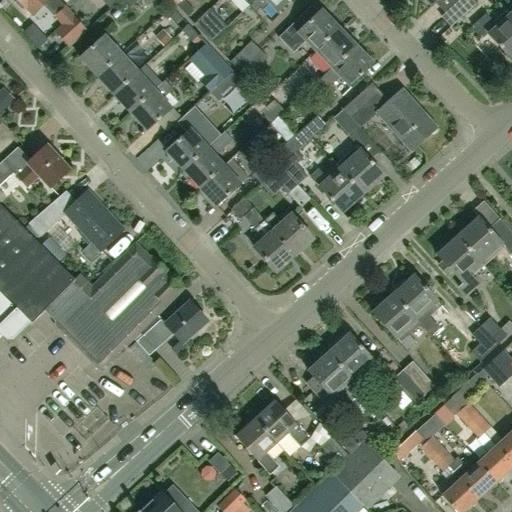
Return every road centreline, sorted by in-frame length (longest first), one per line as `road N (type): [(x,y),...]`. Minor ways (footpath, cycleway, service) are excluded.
road 1 (residential): [(268,331),(0,43)]
road 2 (residential): [(268,331),(484,141)]
road 3 (residential): [(71,511),(268,331)]
road 4 (residential): [(484,141),(352,0)]
